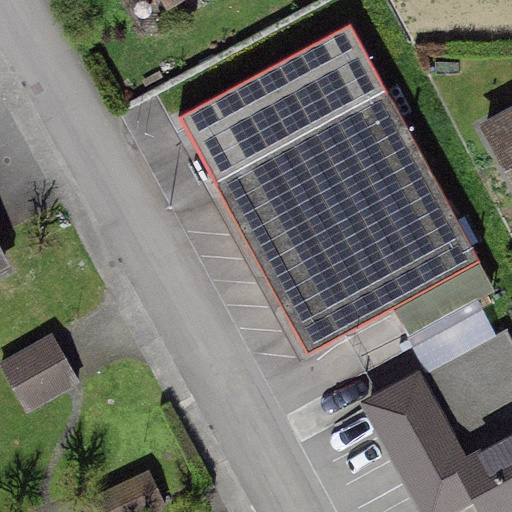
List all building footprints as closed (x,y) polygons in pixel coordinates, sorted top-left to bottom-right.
[(381,92),(209,186),(303,358),(475,264),(381,92)] [(511,187),(511,114),(481,131),(511,187)] [(511,511),(511,354),(501,335),(365,408),(422,511),(441,511),(471,496),(479,511),(511,511)] [(48,340),(5,365),(28,405),(72,380),(48,340)] [(94,511),(151,511),(160,507),(144,474),(89,501),(94,511)]
